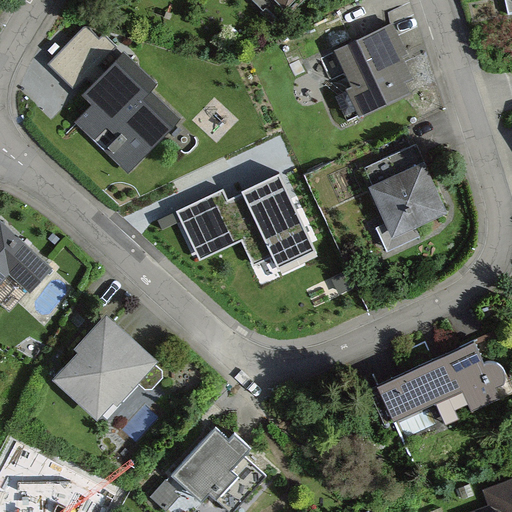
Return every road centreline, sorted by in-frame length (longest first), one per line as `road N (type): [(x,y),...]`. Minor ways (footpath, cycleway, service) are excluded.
road 1 (residential): [(436,0),(491,179),(499,229),(494,260),(458,292),(300,365),(257,367)]
road 2 (residential): [(257,367),(200,328),(0,147)]
